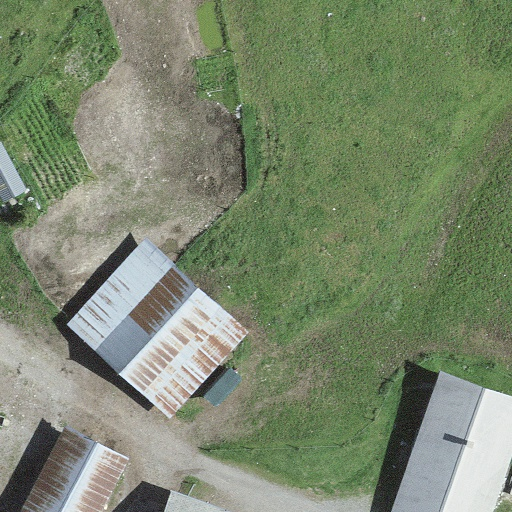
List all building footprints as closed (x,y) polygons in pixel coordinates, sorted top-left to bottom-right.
[(0,173),(12,162),(0,149),(0,173)] [(176,422),(258,330),(147,230),(64,321),(176,422)] [(494,511),(511,461),(511,382),(443,359),(389,511),(494,511)] [(105,511),(137,452),(68,416),(17,511),(105,511)] [(256,511),(172,481),(159,511),(256,511)]
